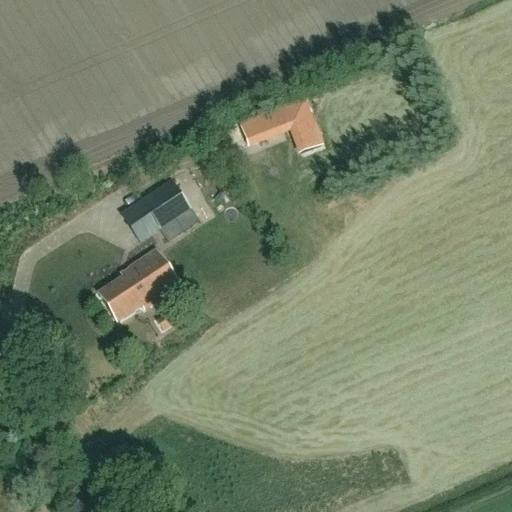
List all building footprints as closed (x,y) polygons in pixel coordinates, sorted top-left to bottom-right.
[(181,179),(193,193),(214,175),(203,162),(181,179)] [(159,234),(192,212),(172,181),(139,203),(159,234)] [(203,255),(231,300),(250,288),(222,243),(203,255)] [(144,311),(179,288),(156,253),(121,276),(123,279),(98,296),(117,325),(142,308),(144,311)] [(163,334),(177,325),(169,314),(156,322),(163,334)]
